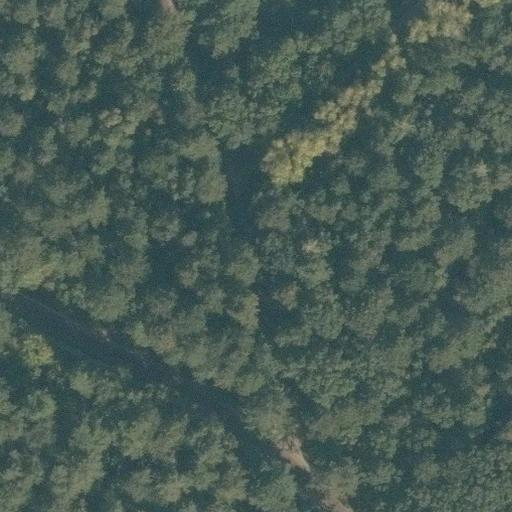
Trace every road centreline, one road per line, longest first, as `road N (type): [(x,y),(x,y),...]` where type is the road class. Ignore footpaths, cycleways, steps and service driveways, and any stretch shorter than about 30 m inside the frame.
road 1 (residential): [(427,0),(232,181),(298,436),(291,466)]
road 2 (unclassified): [(291,466),(196,396),(0,294)]
